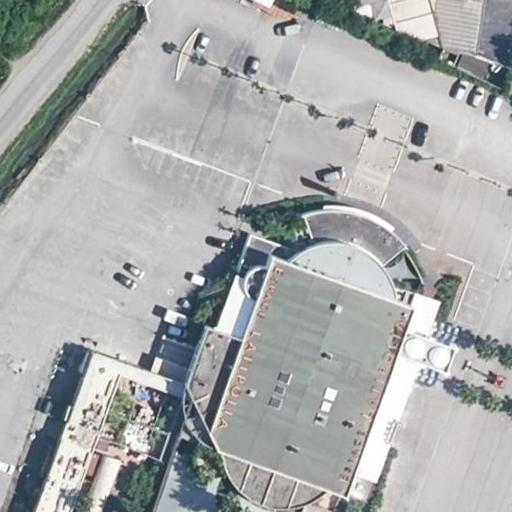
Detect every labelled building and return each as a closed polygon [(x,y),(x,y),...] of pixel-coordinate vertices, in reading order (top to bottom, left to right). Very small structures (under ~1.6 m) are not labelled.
[(462,7),(463,0),(435,0),(429,42),(472,60),(473,54),(479,10),(462,7)] [(511,0),(463,0),(462,7),(479,10),(473,54),(508,66),(511,39),(511,0)] [(400,247),(396,242),(391,237),(387,234),(382,231),(378,228),(375,227),(368,223),(363,221),(358,219),(353,218),(347,217),(340,216),(333,215),(328,215),(321,216),(316,217),(311,217),(306,219),(301,220),(311,249),(303,252),(294,256),(249,240),(213,335),(202,330),(195,353),(187,376),(183,390),(191,404),(180,435),(220,450),(220,458),(222,468),(226,479),(232,488),(246,500),(261,508),(277,510),(292,509),(306,503),(317,496),(323,488),(367,504),(417,362),(395,355),(404,330),(425,338),(436,307),(392,291),(389,284),(385,275),(380,269),(403,250),(400,247)] [(453,348),(425,338),(404,330),(395,355),(417,362),(445,373),(453,348)] [(156,364),(187,376),(195,353),(164,342),(156,364)] [(143,364),(139,381),(168,388),(172,371),(143,364)] [(91,451),(99,428),(92,427),(89,428),(86,430),(83,434),(82,440),(84,446),(87,450),(91,451)] [(216,511),(217,509),(215,511),(214,511),(215,459),(178,459),(172,457),(155,511),(216,511)]
